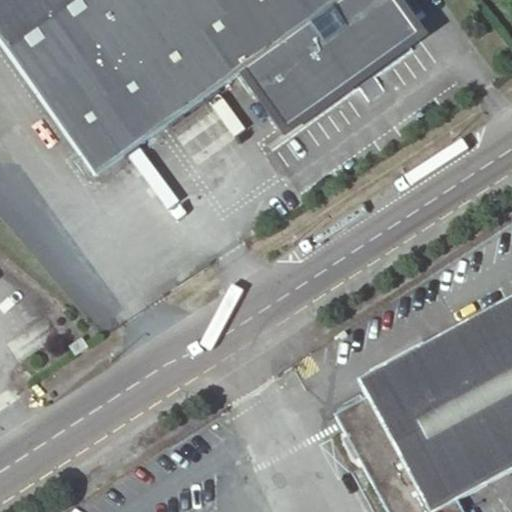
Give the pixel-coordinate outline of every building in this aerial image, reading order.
[(0,0),(0,44),(97,179),(244,73),(344,0),(0,0)] [(419,35),(393,0),(344,0),(244,73),(286,131),(419,35)] [(511,299),(460,328),(511,427),(511,299)] [(511,473),(511,427),(460,328),(357,384),(366,401),(426,511),(442,511),(456,505),(511,473)] [(442,511),(426,511),(366,401),(334,418),(385,511),(460,511),(456,505),(442,511)]
